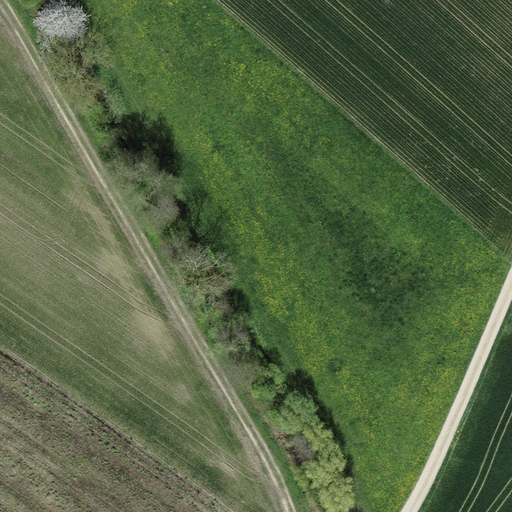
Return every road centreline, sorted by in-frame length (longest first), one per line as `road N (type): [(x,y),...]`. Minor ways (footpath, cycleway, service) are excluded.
road 1 (track): [(0,0),(260,417),(307,511)]
road 2 (track): [(511,284),(442,458),(410,511)]
